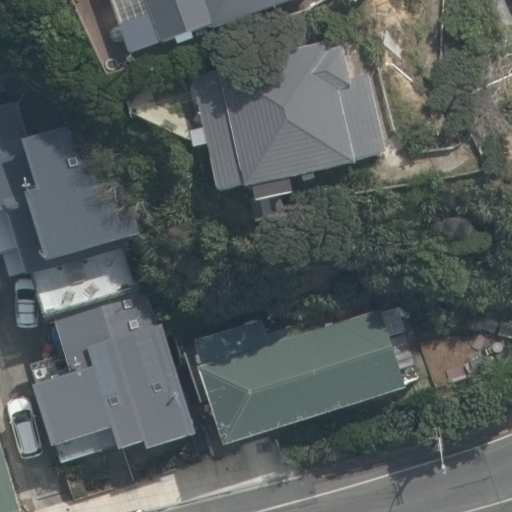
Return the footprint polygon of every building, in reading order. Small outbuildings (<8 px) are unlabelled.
[(145,0),(160,44),(210,28),(212,33),(310,0),(145,0)] [(252,188),(255,201),(294,192),(290,177),(355,162),(355,159),(385,152),(367,77),(349,82),(342,48),(330,51),(328,42),(219,68),(220,73),(192,79),(218,191),(244,185),(245,190),(252,188)] [(37,376),(65,466),(150,441),(151,446),(194,433),(163,329),(156,332),(133,258),(143,255),(122,185),(131,182),(114,127),(104,130),(99,114),(73,122),(60,78),(0,96),(0,250),(1,256),(24,249),(60,369),(37,376)] [(193,339),(228,445),(405,387),(388,336),(408,330),(399,302),(291,337),(287,326),(268,333),(262,316),(193,339)] [(0,511),(20,511),(0,444),(0,511)]
